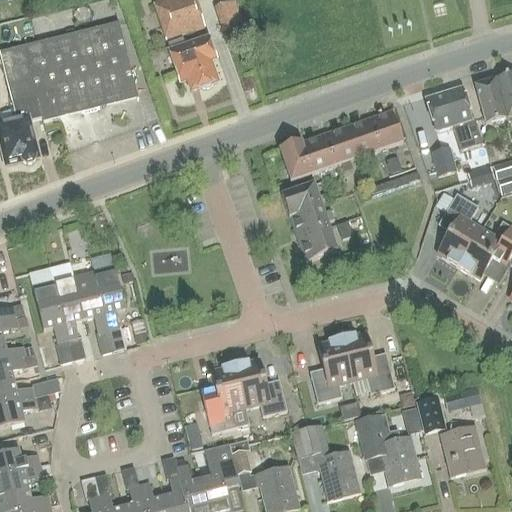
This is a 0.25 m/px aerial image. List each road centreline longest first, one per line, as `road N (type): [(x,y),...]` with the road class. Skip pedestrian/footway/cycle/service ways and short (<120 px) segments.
road 1 (tertiary): [(199,150),(511,43)]
road 2 (unclassified): [(69,511),(61,476),(76,385),(95,372),(261,328)]
road 3 (unclassified): [(511,358),(415,299),(383,295),(261,328)]
road 4 (tertiary): [(0,223),(199,150)]
road 5 (unclassified): [(261,328),(199,150)]
road 6 (track): [(205,0),(248,131)]
